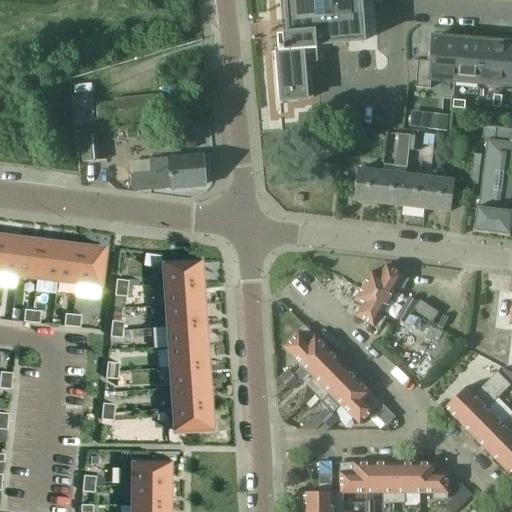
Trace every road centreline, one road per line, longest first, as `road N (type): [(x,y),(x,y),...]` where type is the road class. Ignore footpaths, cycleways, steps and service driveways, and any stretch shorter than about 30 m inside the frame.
road 1 (unclassified): [(245,226),(511,260)]
road 2 (unclassified): [(0,194),(245,226)]
road 3 (residential): [(245,226),(221,0)]
road 4 (residential): [(261,441),(245,226)]
road 5 (residential): [(440,437),(306,297)]
road 6 (residential): [(261,441),(440,437)]
road 7 (residential): [(511,13),(393,0)]
